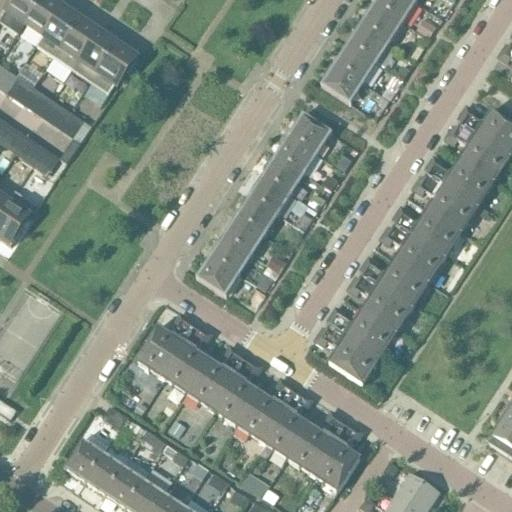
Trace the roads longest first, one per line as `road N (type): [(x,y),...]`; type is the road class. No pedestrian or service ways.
road 1 (residential): [(279,363),(511,4)]
road 2 (residential): [(150,278),(330,0)]
road 3 (residential): [(12,492),(150,278)]
road 4 (residential): [(279,363),(150,278)]
road 5 (residential): [(394,438),(279,363)]
